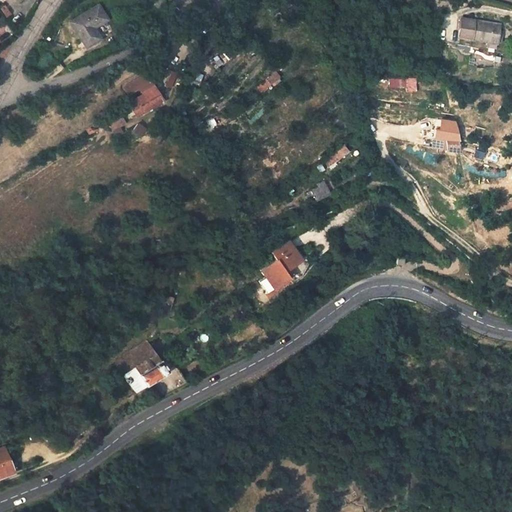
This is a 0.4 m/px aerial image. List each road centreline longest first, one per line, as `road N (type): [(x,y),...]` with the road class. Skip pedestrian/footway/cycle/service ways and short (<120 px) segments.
road 1 (secondary): [(511,326),(402,283),(348,297),(240,370),(134,423),(82,464),(0,504)]
road 2 (unclassified): [(191,0),(120,56),(51,84),(0,86)]
